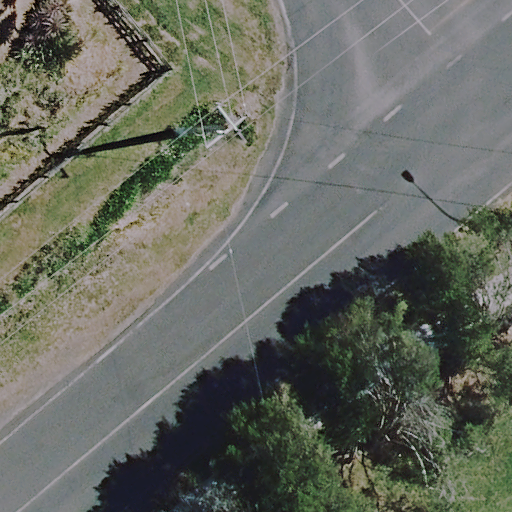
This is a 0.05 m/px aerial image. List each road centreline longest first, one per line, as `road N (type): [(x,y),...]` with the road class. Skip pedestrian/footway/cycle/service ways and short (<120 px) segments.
road 1 (tertiary): [(495,106),(13,511)]
road 2 (residential): [(495,106),(402,0)]
